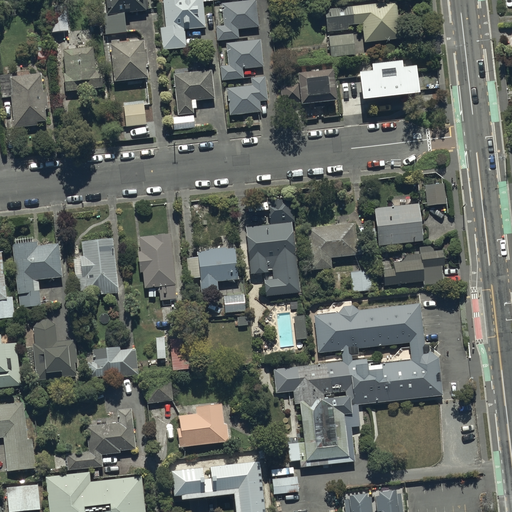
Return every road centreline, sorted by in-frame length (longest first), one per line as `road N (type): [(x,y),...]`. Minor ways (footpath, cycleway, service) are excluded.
road 1 (residential): [(0,188),(475,133)]
road 2 (tertiary): [(511,433),(475,133)]
road 3 (tertiary): [(475,133),(459,0)]
